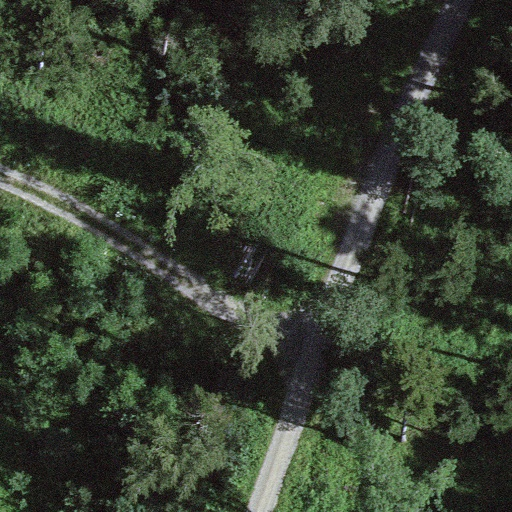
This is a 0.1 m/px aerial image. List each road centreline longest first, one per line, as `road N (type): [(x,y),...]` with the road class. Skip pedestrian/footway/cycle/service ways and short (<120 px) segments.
road 1 (track): [(456,0),(309,343),(253,511)]
road 2 (track): [(0,178),(309,343)]
